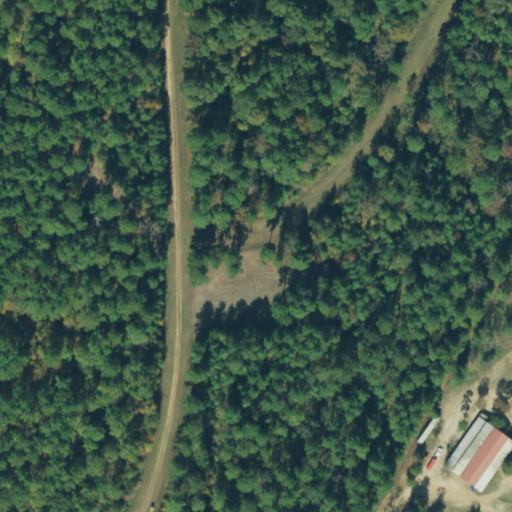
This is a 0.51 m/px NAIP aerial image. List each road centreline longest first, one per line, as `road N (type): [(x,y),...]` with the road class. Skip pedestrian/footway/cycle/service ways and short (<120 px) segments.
road 1 (residential): [(121,511),(160,396),(170,0)]
road 2 (residential): [(170,222),(264,182),(329,133),(424,0)]
